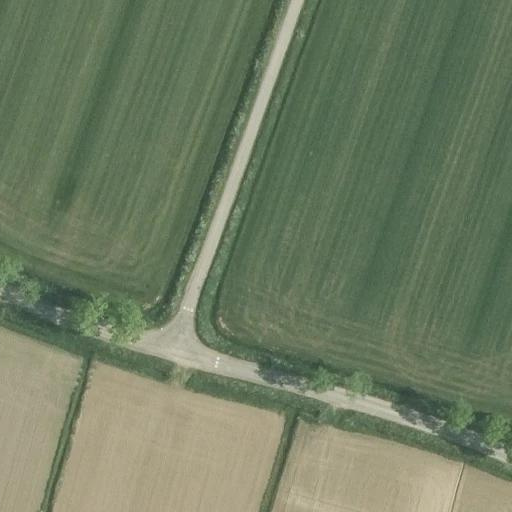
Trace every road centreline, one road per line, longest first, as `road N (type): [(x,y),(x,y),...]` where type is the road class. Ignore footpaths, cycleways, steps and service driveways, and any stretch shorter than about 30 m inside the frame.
road 1 (unclassified): [(188,343),(308,0)]
road 2 (unclassified): [(511,451),(188,343)]
road 3 (unclassified): [(188,343),(72,312),(0,281)]
